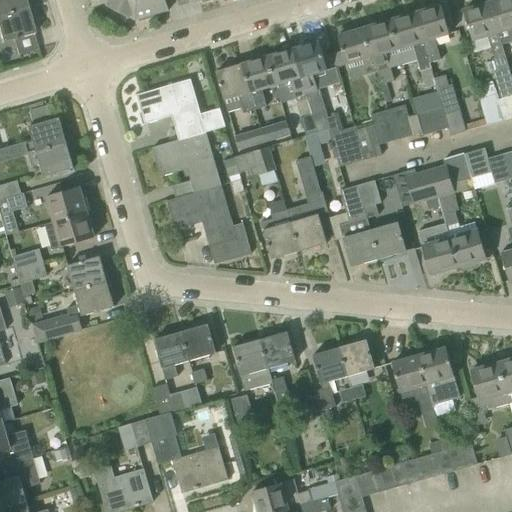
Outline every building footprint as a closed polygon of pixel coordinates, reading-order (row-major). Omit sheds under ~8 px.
[(0,0),(0,16),(27,9),(24,0),(0,0)] [(105,6),(117,13),(123,0),(100,0),(101,2),(106,5),(105,6)] [(123,0),(117,13),(129,19),(129,18),(135,21),(138,20),(139,22),(150,18),(149,16),(168,11),(164,0),(123,0)] [(511,0),(500,0),(488,4),(500,44),(501,44),(511,40),(511,0)] [(500,44),(488,4),(463,11),(471,39),(470,40),(473,53),(490,48),(494,60),(493,61),(496,71),(492,72),(500,98),(497,100),(503,119),(511,115),(511,79),(501,44),(500,44)] [(428,64),(429,63),(440,60),(434,39),(449,34),(440,5),(414,13),(428,64)] [(27,9),(0,16),(0,39),(1,43),(34,34),(27,9)] [(425,89),(435,86),(433,78),(434,78),(429,63),(428,64),(414,13),(388,21),(396,50),(412,45),(425,89)] [(386,53),(396,50),(388,21),(363,28),(376,72),(380,85),(394,81),(386,53)] [(365,75),(376,72),(363,28),(352,32),(350,27),(338,31),(339,35),(337,36),(346,65),(360,61),(365,75)] [(305,94),(311,115),(316,133),(327,129),(328,129),(337,127),(334,115),(325,118),(317,91),(313,75),(327,71),(318,42),(316,42),(316,40),(313,39),(304,41),(303,44),(303,46),(292,49),(305,94)] [(294,98),(305,94),(292,49),(266,57),(274,86),(289,82),(294,98)] [(261,90),(274,86),(266,57),(265,55),(262,54),(253,56),(252,59),(253,61),(241,64),(255,110),(265,106),(261,90)] [(243,113),(255,110),(241,64),(215,72),(224,100),(238,97),(243,113)] [(441,107),(447,128),(449,135),(466,131),(451,84),(448,85),(445,75),(434,78),(433,78),(435,86),(441,107)] [(171,117),(178,141),(206,133),(190,80),(136,95),(144,125),(171,117)] [(387,110),(396,140),(412,135),(407,117),(408,117),(404,105),(387,110)] [(0,162),(27,155),(66,144),(59,118),(50,120),(46,106),(29,111),(34,125),(28,127),(32,140),(0,149),(0,162)] [(422,135),(447,128),(441,107),(416,114),(422,135)] [(354,130),(363,160),(381,155),(379,145),(396,140),(387,110),(369,115),(373,125),(355,130),(354,130)] [(299,118),(305,135),(305,136),(313,134),(312,134),(316,133),(311,115),(299,118)] [(285,121),(260,128),(265,143),(290,135),(285,121)] [(337,127),(328,129),(338,167),(363,160),(354,130),(355,130),(354,127),(339,131),(337,127)] [(265,143),(260,128),(234,136),(238,151),(265,143)] [(187,170),(194,193),(194,195),(221,187),(206,133),(178,141),(151,148),(160,177),(187,170)] [(304,136),(309,157),(310,157),(313,168),(324,164),(321,153),(319,154),(313,134),(305,136),(305,135),(304,136)] [(274,149),(276,159),(303,152),(301,142),(274,149)] [(73,169),(66,144),(27,155),(31,166),(39,164),(43,178),(73,169)] [(275,170),(269,147),(233,157),(238,173),(246,171),(248,178),(275,170)] [(483,148),(464,154),(471,178),(490,172),(487,158),(483,148)] [(511,150),(502,154),(509,179),(511,178),(511,150)] [(509,179),(502,154),(487,158),(490,172),(493,184),(509,179)] [(310,157),(309,157),(295,161),(306,197),(320,193),(313,168),(310,157)] [(445,164),(429,169),(437,197),(453,193),(454,192),(445,164)] [(437,197),(429,169),(415,173),(414,169),(402,172),(412,205),(437,197)] [(0,200),(21,194),(20,193),(17,180),(0,184),(0,200)] [(374,180),(356,185),(366,219),(378,215),(375,205),(381,203),(374,180)] [(366,219),(356,185),(338,190),(345,213),(328,217),(335,241),(345,237),(353,267),(378,260),(369,230),(366,219)] [(45,198),(52,223),(86,213),(79,187),(45,198)] [(194,195),(194,193),(167,201),(175,230),(202,222),(214,265),(251,254),(242,223),(232,225),(221,187),(194,195)] [(0,200),(0,214),(26,207),(22,193),(20,193),(21,194),(0,200)] [(303,218),(290,222),(289,222),(298,252),(326,244),(317,214),(314,215),(311,202),(299,206),(303,218)] [(511,247),(511,248),(501,252),(510,283),(511,282),(511,207),(505,209),(511,228),(507,229),(511,247)] [(289,222),(290,222),(287,210),(270,215),(272,220),(260,223),(262,230),(271,260),(298,252),(289,222)] [(86,213),(52,223),(44,225),(51,250),(94,238),(86,213)] [(397,222),(369,230),(378,260),(406,252),(397,222)] [(457,222),(445,225),(458,267),(485,259),(474,222),(459,227),(457,222)] [(458,267),(445,225),(432,229),(431,227),(417,231),(430,275),(458,267)] [(11,257),(15,271),(42,263),(38,249),(11,257)] [(66,266),(73,291),(106,282),(99,257),(66,266)] [(42,263),(15,271),(19,283),(24,298),(35,294),(31,280),(46,275),(42,263)] [(106,282),(73,291),(78,305),(66,309),(69,319),(65,320),(63,315),(31,324),(36,343),(81,331),(78,318),(114,307),(106,282)] [(3,292),(8,308),(24,303),(20,287),(3,292)] [(38,308),(30,310),(32,320),(41,317),(38,308)] [(207,325),(180,333),(188,361),(215,353),(207,325)] [(287,332),(259,340),(267,369),(295,361),(287,332)] [(188,361),(180,333),(153,340),(165,380),(177,376),(174,365),(188,361)] [(245,390),(271,383),(270,380),(271,380),(267,369),(259,340),(233,348),(245,390)] [(366,340),(339,348),(347,376),(374,368),(366,340)] [(347,376),(339,348),(312,356),(320,384),(347,376)] [(445,348),(418,356),(432,405),(459,397),(452,378),(454,378),(445,348)] [(432,405),(418,356),(391,363),(402,399),(413,396),(415,401),(417,400),(420,411),(433,407),(432,405)] [(511,358),(511,356),(497,360),(509,404),(511,403),(511,358)] [(509,404),(497,360),(482,364),(483,368),(471,371),(482,412),(509,404)] [(41,370),(29,374),(32,385),(44,382),(41,370)] [(207,381),(203,370),(191,374),(194,385),(207,381)] [(271,383),(281,416),(293,412),(282,377),(271,380),(270,380),(271,383)] [(0,423),(3,423),(0,412),(0,409),(17,405),(9,379),(0,381),(0,423)] [(151,388),(159,415),(187,407),(182,391),(169,395),(166,384),(151,388)] [(361,384),(350,388),(353,399),(365,396),(361,384)] [(329,408),(335,406),(328,386),(312,391),(318,411),(322,423),(333,420),(329,408)] [(353,399),(350,388),(338,391),(342,402),(353,399)] [(230,399),(236,423),(253,418),(246,395),(230,399)] [(159,415),(144,419),(151,443),(166,438),(159,415)] [(151,443),(144,419),(128,424),(135,447),(151,443)] [(0,451),(4,451),(8,465),(33,458),(25,430),(7,435),(3,423),(0,423),(0,451)] [(429,444),(432,453),(443,449),(440,440),(429,444)] [(239,459),(234,442),(228,443),(233,461),(239,459)] [(458,446),(465,468),(477,465),(470,443),(458,446)] [(447,449),(454,471),(465,468),(458,446),(447,449)] [(172,460),(176,475),(181,494),(228,480),(218,447),(172,460)] [(64,449),(53,452),(56,462),(67,458),(64,449)] [(436,452),(443,474),(454,471),(447,449),(436,452)] [(424,456),(431,478),(443,474),(436,452),(424,456)] [(412,459),(419,481),(431,478),(424,456),(412,459)] [(0,482),(0,510),(26,503),(22,489),(40,483),(33,458),(8,465),(12,478),(0,482)] [(401,463),(407,485),(419,481),(412,459),(401,463)] [(390,466),(396,488),(407,485),(401,463),(390,466)] [(93,470),(97,482),(105,511),(119,511),(153,502),(143,468),(110,478),(107,466),(93,470)] [(378,469),(384,491),(396,488),(390,466),(378,469)] [(367,472),(373,494),(384,491),(378,469),(367,472)] [(355,476),(361,498),(373,494),(367,472),(355,476)] [(338,474),(327,477),(328,482),(329,484),(335,483),(340,481),(340,480),(338,474)] [(337,495),(342,511),(357,511),(365,510),(361,498),(355,476),(340,480),(340,481),(335,483),(338,495),(337,495)] [(252,492),(257,511),(278,511),(311,502),(308,491),(298,494),(293,480),(252,492)] [(330,497),(337,495),(338,495),(335,483),(329,484),(327,485),(330,497)] [(69,490),(74,507),(84,504),(78,486),(69,490)] [(278,511),(319,511),(330,509),(326,498),(311,502),(278,511)] [(29,511),(26,503),(0,510),(0,511),(48,511),(48,509),(36,511),(29,511)]
